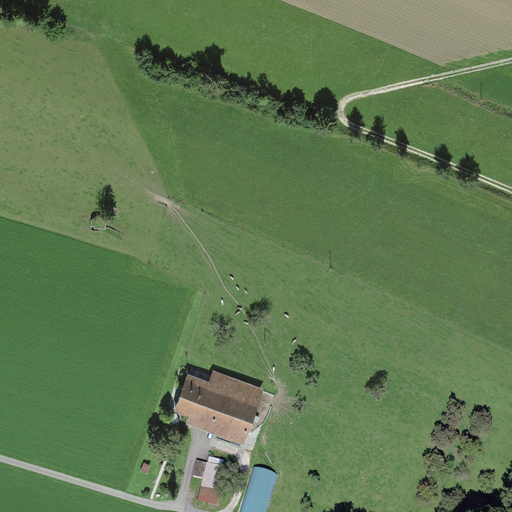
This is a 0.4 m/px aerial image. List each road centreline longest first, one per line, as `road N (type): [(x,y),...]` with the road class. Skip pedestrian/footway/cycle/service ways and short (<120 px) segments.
road 1 (track): [(511,59),(343,105),(349,123),(511,190)]
road 2 (track): [(196,511),(0,457)]
road 3 (track): [(176,505),(201,435),(250,449)]
road 4 (track): [(267,393),(229,511)]
